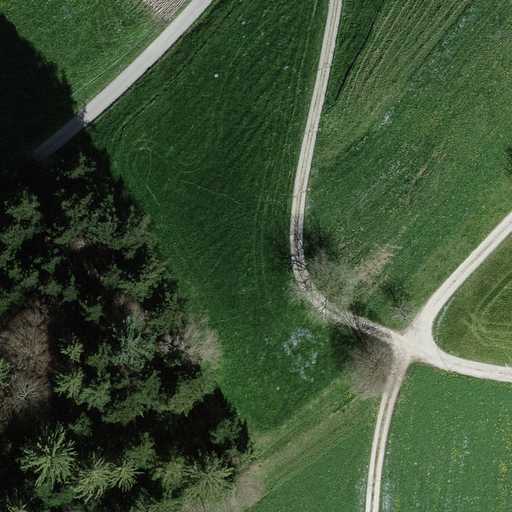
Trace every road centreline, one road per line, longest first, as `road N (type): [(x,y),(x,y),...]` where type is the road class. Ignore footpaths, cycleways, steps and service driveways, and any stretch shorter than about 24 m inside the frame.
road 1 (track): [(511,375),(449,363),(339,315),(305,285),(296,225),(336,0)]
road 2 (track): [(411,346),(206,478),(100,509),(12,501)]
road 3 (track): [(371,511),(384,414),(411,346)]
road 4 (track): [(411,346),(454,281),(511,221)]
